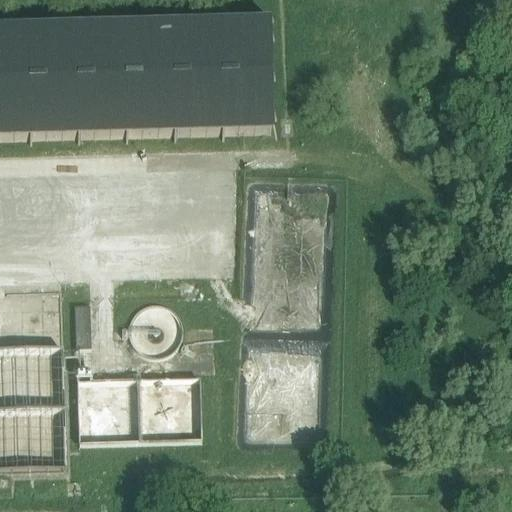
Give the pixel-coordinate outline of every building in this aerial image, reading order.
[(0,34),(0,143),(272,136),(269,27),(0,34)] [(122,342),(129,342),(129,345),(130,347),(131,350),(133,352),(135,355),(137,357),(139,359),(141,360),(144,362),(146,363),(149,364),(152,364),(155,364),(158,364),(160,364),(163,363),(166,362),(168,361),(171,359),(173,357),(175,355),(177,353),(178,351),(180,348),(181,345),(181,343),(182,340),(182,337),(182,334),(181,331),(180,328),(179,326),(178,323),(176,321),(174,319),(172,317),(170,315),(167,314),(165,313),(162,312),(159,311),(156,311),(153,311),(151,311),(148,312),(145,313),(143,314),(140,315),(138,317),(136,319),(134,321),(132,324),(131,326),(130,329),(129,331),(129,334),(122,334),(122,342)] [(90,312),(75,312),(77,354),(91,353),(90,312)] [(0,473),(62,472),(58,354),(0,355),(0,473)] [(79,450),(200,447),(199,385),(91,388),(91,375),(77,375),(79,450)]
